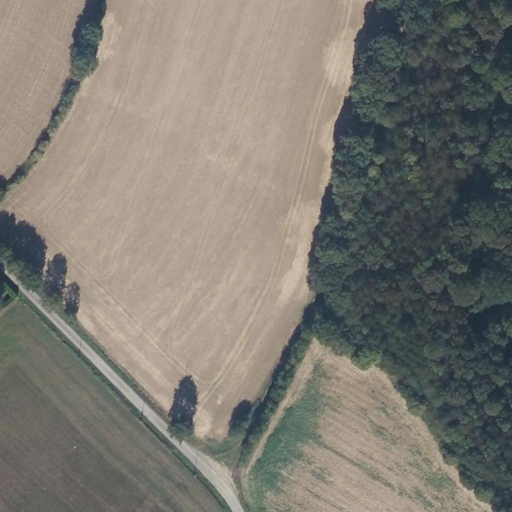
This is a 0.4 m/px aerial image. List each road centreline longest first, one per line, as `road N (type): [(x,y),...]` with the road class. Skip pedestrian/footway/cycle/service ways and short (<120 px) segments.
road 1 (unclassified): [(239,511),(0,262)]
road 2 (track): [(217,481),(313,302),(360,260)]
road 3 (track): [(511,340),(360,260)]
